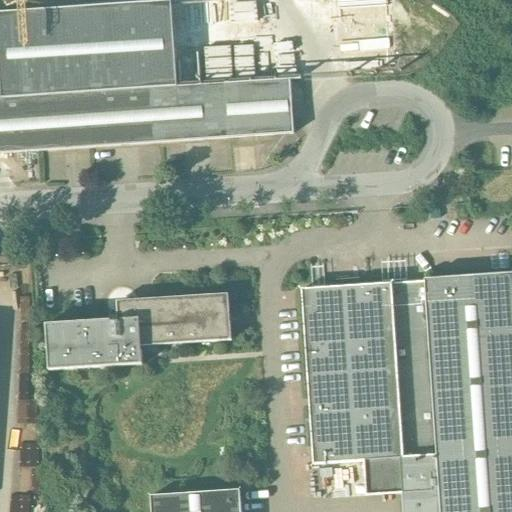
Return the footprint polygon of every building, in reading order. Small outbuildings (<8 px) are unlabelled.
[(0,100),(3,100),(3,99),(178,87),(173,2),(0,14),(0,100)] [(178,87),(3,99),(3,100),(0,100),(0,154),(232,138),(228,84),(178,87)] [(235,147),(236,170),(266,169),(265,145),(235,147)] [(511,511),(511,275),(302,290),(314,465),(400,459),(403,511),(511,511)] [(143,365),(142,347),(232,341),(229,295),(117,302),(118,323),(111,323),(111,321),(46,325),(49,371),(143,365)] [(241,511),(240,491),(152,497),(152,511),(241,511)]
